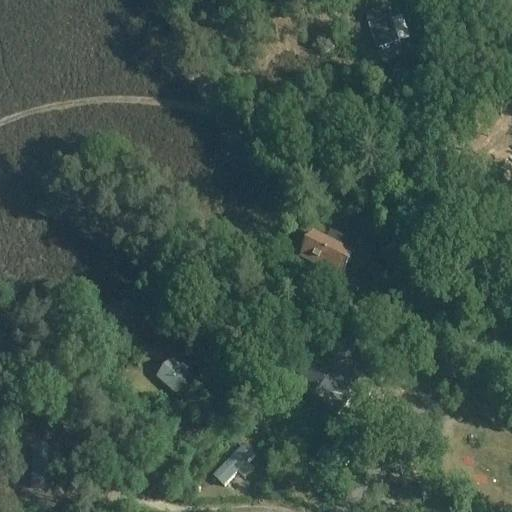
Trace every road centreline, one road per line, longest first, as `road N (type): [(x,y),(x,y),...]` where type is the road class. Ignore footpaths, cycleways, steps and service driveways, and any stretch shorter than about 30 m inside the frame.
road 1 (track): [(511,275),(437,233),(394,195),(280,161),(200,109),(97,99),(0,121)]
road 2 (track): [(337,511),(448,364),(504,272)]
road 3 (track): [(196,331),(209,360),(258,391),(393,437)]
road 4 (track): [(212,115),(169,0)]
